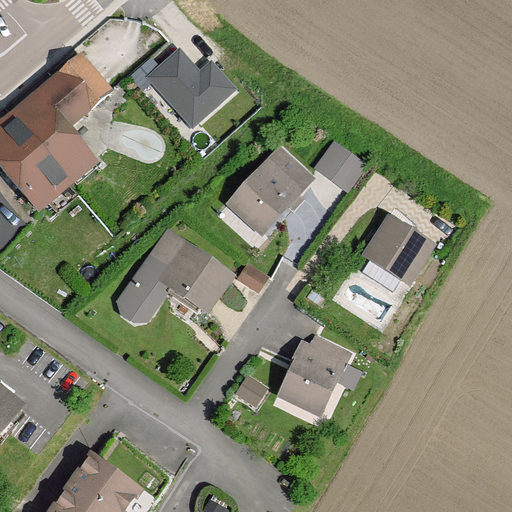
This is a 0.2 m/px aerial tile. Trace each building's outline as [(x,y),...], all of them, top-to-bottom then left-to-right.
[(188,57),(159,83),(202,131),(242,95),(220,70),(206,82),(201,76),(204,74),(188,57)] [(88,64),(19,122),(75,188),(101,167),(108,175),(114,169),(104,158),(98,163),(81,143),(91,136),(82,127),(101,113),(117,97),(88,64)] [(75,188),(19,122),(0,138),(0,159),(46,212),(75,188)] [(322,172),(355,189),(370,159),(337,142),(322,172)] [(288,155),(274,168),(303,197),(317,183),(288,155)] [(274,168),(235,207),(263,236),(303,197),(274,168)] [(345,186),(334,200),(348,210),(359,196),(345,186)] [(438,261),(396,232),(372,266),(376,269),(405,290),(413,295),(438,261)] [(202,315),(212,302),(228,282),(174,241),(168,249),(149,274),(202,315)] [(246,269),(236,283),(254,297),(264,283),(246,269)] [(395,304),(405,290),(376,269),(366,283),(395,304)] [(345,367),(313,349),(306,361),(339,378),(345,367)] [(295,375),(277,407),(313,427),(339,378),(306,361),(301,358),(293,373),(295,375)] [(259,399),(243,388),(231,404),(247,416),(259,399)] [(0,440),(25,408),(3,391),(0,394),(0,440)] [(89,455),(53,511),(112,511),(115,508),(119,511),(135,485),(89,455)]
